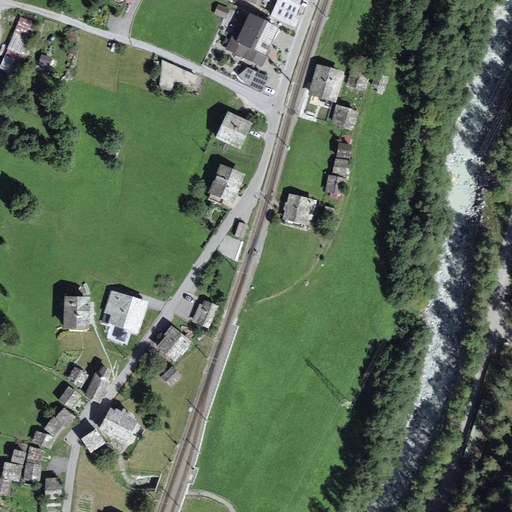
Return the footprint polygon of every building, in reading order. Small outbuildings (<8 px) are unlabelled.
[(290,29),(301,6),(287,0),(279,0),(270,20),(290,29)] [(229,7),(218,4),(214,15),(226,18),(229,7)] [(22,53),(35,19),(21,14),(8,47),(22,53)] [(259,65),(275,31),(243,15),(226,50),(259,65)] [(11,70),(16,58),(6,54),(1,66),(11,70)] [(342,74),(318,67),(309,100),(333,106),(342,74)] [(391,78),(376,72),(370,87),(386,93),(391,78)] [(350,76),(347,87),(364,92),(368,81),(350,76)] [(192,91),(158,80),(153,95),(187,106),(192,91)] [(358,111),(334,106),(330,127),(354,132),(358,111)] [(223,112),(211,138),(241,152),(253,127),(223,112)] [(352,147),(338,145),(335,160),(350,162),(352,147)] [(244,178),(217,166),(204,198),(231,210),(244,178)] [(345,177),(327,173),(324,189),(341,193),(345,177)] [(316,200),(288,193),(282,220),(309,227),(316,200)] [(143,298),(111,288),(101,322),(133,331),(143,298)] [(55,332),(78,334),(80,300),(57,299),(55,332)] [(201,300),(192,319),(207,327),(217,308),(201,300)] [(186,344),(167,330),(154,348),(173,362),(186,344)] [(179,374),(169,365),(158,375),(168,385),(179,374)] [(115,371),(107,367),(102,372),(96,370),(87,395),(100,401),(112,380),(115,371)] [(88,379),(76,372),(70,383),(82,390),(88,379)] [(80,395),(66,383),(54,396),(69,408),(80,395)] [(499,402),(483,398),(472,432),(489,436),(499,402)] [(70,416),(57,408),(51,418),(65,425),(70,416)] [(107,410),(96,429),(121,443),(131,424),(107,410)] [(56,432),(44,428),(38,444),(49,448),(56,432)] [(90,435),(82,448),(95,455),(104,440),(92,433),(90,435)] [(21,451),(7,450),(6,460),(20,461),(21,451)] [(40,460),(26,458),(24,479),(38,480),(40,460)] [(17,468),(4,466),(2,479),(15,481),(17,468)] [(58,474),(43,475),(44,496),(59,495),(58,474)]
